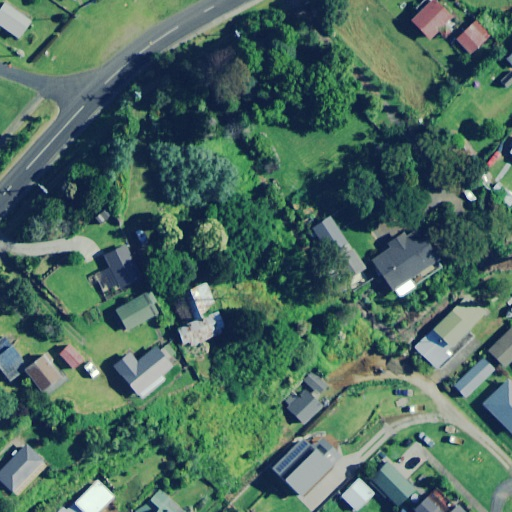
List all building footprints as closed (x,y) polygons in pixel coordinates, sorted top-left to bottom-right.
[(457,25),(433,0),(429,0),(409,20),(427,39),(437,31),(444,38),(457,25)] [(29,21),(5,3),(0,9),(0,26),(16,38),(29,21)] [(489,34),(475,19),(454,39),(469,54),(489,34)] [(106,217),(104,204),(92,216),(99,224),(106,217)] [(437,261),(415,229),(405,236),(401,231),(385,242),(388,247),(369,259),(391,292),(393,290),(397,296),(440,267),(437,261)] [(139,278),(123,245),(102,255),(118,288),(139,278)] [(364,268),(350,247),(332,260),(346,280),(364,268)] [(212,301),(205,283),(187,290),(194,309),(212,301)] [(428,330),(413,344),(433,366),(435,365),(439,369),(472,338),(467,332),(486,314),(469,295),(429,332),(428,330)] [(152,315),(140,296),(114,312),(125,331),(152,315)] [(224,331),(216,312),(202,318),(204,324),(187,332),(192,345),(224,331)] [(511,322),(483,349),(499,365),(507,357),(511,361),(511,322)] [(27,367),(4,336),(0,339),(0,371),(7,382),(27,367)] [(82,360),(68,344),(57,354),(71,370),(82,360)] [(170,366),(154,347),(135,362),(128,353),(112,366),(136,395),(170,366)] [(27,367),(23,370),(40,392),(58,378),(41,356),(27,367)] [(494,369),(483,357),(453,385),(464,398),(494,369)] [(328,385),(314,372),(304,381),(318,395),(328,385)] [(511,430),(511,387),(505,380),(478,405),(507,435),(511,430)] [(300,397),(293,390),(284,399),(290,405),(287,408),(303,424),(322,407),(307,391),(300,397)] [(267,467),(290,493),(334,454),(318,436),(308,445),(300,437),(267,467)] [(47,465),(25,443),(0,468),(0,482),(15,497),(47,465)] [(414,489),(387,461),(369,478),(395,506),(414,489)] [(373,493),(358,478),(340,496),(355,511),(373,493)] [(96,511),(113,496),(97,479),(74,503),(82,511),(96,511)] [(184,511),(159,487),(134,511),(184,511)] [(404,508),(407,511),(460,511),(452,503),(443,511),(434,511),(418,495),(404,508)]
